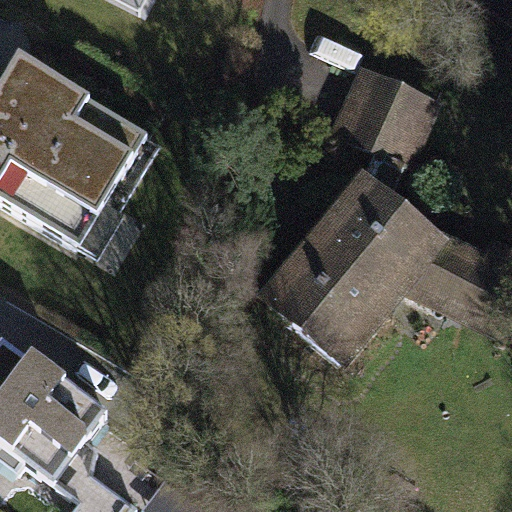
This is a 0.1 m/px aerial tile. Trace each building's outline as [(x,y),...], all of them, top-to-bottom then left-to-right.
[(112,0),(138,13),(145,0),(112,0)] [(0,210),(14,218),(75,113),(0,70),(0,210)] [(440,111),(360,76),(332,141),(412,175),(440,111)] [(450,249),(364,182),(263,309),(302,339),(349,376),(450,249)] [(462,240),(427,308),(511,351),(511,253),(493,244),(488,253),(462,240)] [(41,386),(0,356),(0,452),(52,491),(104,421),(47,379),(41,386)] [(111,511),(100,503),(92,511),(111,511)]
